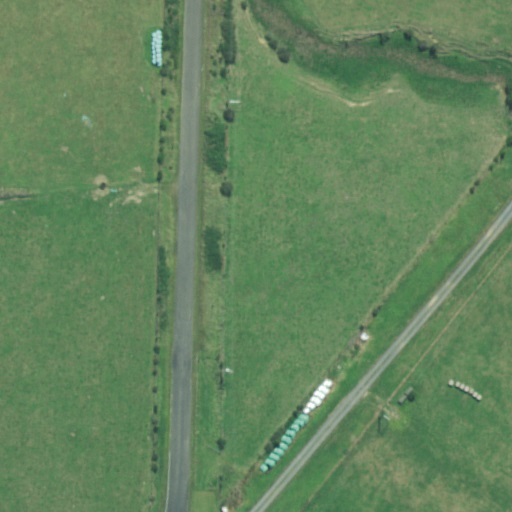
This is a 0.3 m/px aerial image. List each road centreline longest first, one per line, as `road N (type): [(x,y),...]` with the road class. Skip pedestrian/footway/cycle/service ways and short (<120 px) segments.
road 1 (unclassified): [(180,511),(196,0)]
road 2 (unclassified): [(255,511),(511,214)]
